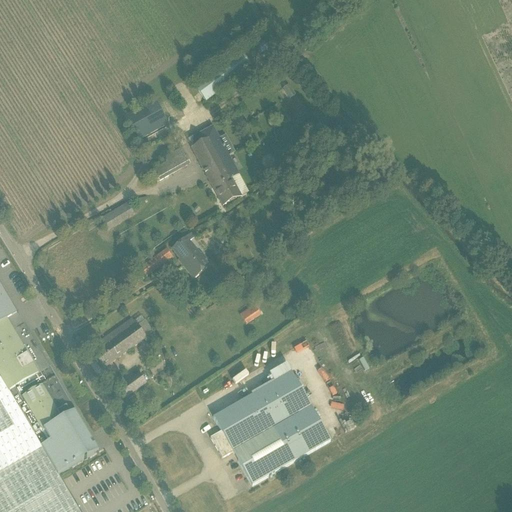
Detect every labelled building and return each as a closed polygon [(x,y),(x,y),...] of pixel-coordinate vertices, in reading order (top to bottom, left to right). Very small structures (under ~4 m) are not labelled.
[(206,103),(252,69),(240,53),(194,88),(206,103)] [(168,125),(155,101),(123,118),(136,142),(168,125)] [(212,128),(196,137),(187,142),(203,171),(228,157),(217,137),(212,128)] [(157,183),(166,178),(190,165),(181,149),(164,158),(166,163),(151,171),(157,183)] [(228,157),(203,171),(222,207),(241,198),(232,180),(238,177),(228,157)] [(126,205),(100,219),(107,231),(133,217),(126,205)] [(191,223),(195,217),(190,214),(186,220),(191,223)] [(182,266),(193,281),(205,272),(204,271),(211,265),(202,254),(200,255),(190,243),(195,238),(192,234),(172,250),(180,261),(183,259),(186,263),(182,266)] [(166,250),(137,271),(143,280),(172,258),(166,250)] [(58,477),(85,461),(99,453),(50,369),(17,314),(16,315),(14,311),(15,311),(0,285),(0,378),(9,393),(42,449),(42,450),(45,456),(58,477)] [(182,300),(188,308),(194,304),(189,296),(182,300)] [(195,317),(205,309),(200,304),(191,311),(195,317)] [(254,306),(240,316),(247,326),(261,316),(254,306)] [(145,340),(145,339),(136,327),(131,320),(98,344),(102,351),(93,357),(103,370),(145,340)] [(291,374),(221,414),(213,419),(221,433),(210,439),(222,460),(232,454),(238,462),(252,488),(330,443),(291,374)] [(0,511),(79,511),(58,477),(45,456),(42,450),(42,449),(9,393),(0,378),(0,511)] [(125,401),(133,395),(127,387),(120,393),(125,401)]
